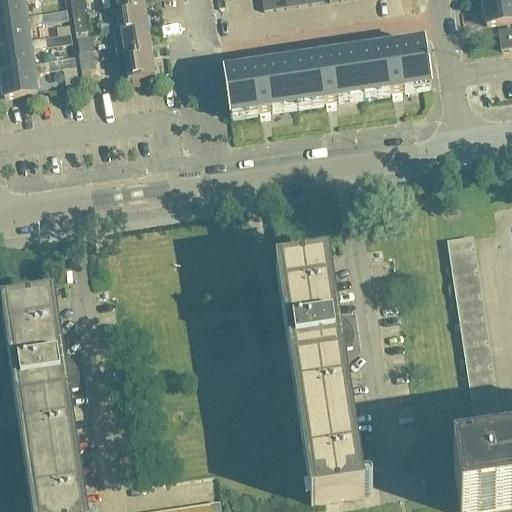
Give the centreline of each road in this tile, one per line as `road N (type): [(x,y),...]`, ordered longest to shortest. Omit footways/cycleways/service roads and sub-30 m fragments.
road 1 (residential): [(393,497),(341,165)]
road 2 (residential): [(186,0),(195,61),(437,24)]
road 3 (residential): [(107,485),(65,205)]
road 4 (residential): [(341,165),(65,205)]
road 5 (residential): [(455,146),(437,24)]
